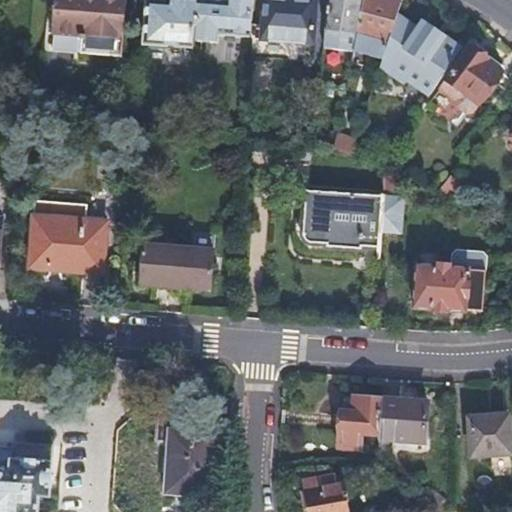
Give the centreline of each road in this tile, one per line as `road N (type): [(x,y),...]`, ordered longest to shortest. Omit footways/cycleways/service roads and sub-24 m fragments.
road 1 (residential): [(0,326),(260,345)]
road 2 (residential): [(260,345),(456,360),(511,353)]
road 3 (residential): [(257,511),(260,345)]
